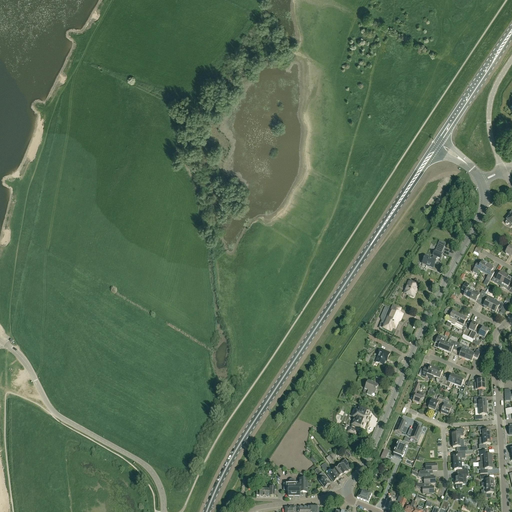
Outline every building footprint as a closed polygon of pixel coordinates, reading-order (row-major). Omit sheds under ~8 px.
[(422,264),(432,268),(437,258),(440,259),(442,253),(441,253),(444,247),(438,245),(436,251),(435,250),(432,256),(433,256),(432,259),(425,256),(422,264)] [(483,273),(487,265),(482,262),(479,267),(477,265),(472,272),(476,274),(478,275),(480,272),(483,273)] [(493,269),(487,265),(483,273),(488,276),(486,280),(488,280),(485,286),(487,287),(489,282),(493,275),(491,273),(493,269)] [(496,280),(502,284),(506,276),(500,273),(498,277),(495,276),(492,281),(495,283),(496,280)] [(511,279),(506,276),(502,284),(500,287),(502,288),(503,288),(509,291),(511,286),(511,285),(510,284),(511,280),(511,279)] [(409,282),(404,294),(413,298),(416,292),(415,292),(417,286),(409,282)] [(470,299),(473,292),(475,289),(471,287),(472,286),(465,283),(462,290),(466,292),(463,296),(470,299)] [(485,294),(482,300),(486,302),(483,306),(484,307),(483,308),(486,309),(487,308),(489,310),(495,299),(486,295),(490,288),(488,288),(486,292),(485,294)] [(473,292),(470,299),(476,303),(478,298),(482,300),(485,294),(486,292),(482,291),(480,294),(478,292),(477,294),(473,292)] [(495,299),(489,310),(492,311),(492,312),(495,313),(498,309),(500,310),(504,304),(501,302),(500,303),(497,301),(495,299)] [(384,315),(381,323),(385,325),(383,328),(382,329),(393,334),(398,322),(400,321),(403,314),(394,310),(395,307),(393,306),(391,310),(389,308),(386,314),(384,315)] [(455,325),(459,316),(452,312),(452,313),(451,316),(448,321),(452,324),(452,323),(455,325)] [(468,325),(465,323),(467,320),(459,316),(455,325),(454,325),(465,331),(468,325)] [(476,334),(478,330),(476,329),(478,326),(472,323),(468,330),(472,331),(468,338),(473,340),(476,334),(476,335),(477,334),(476,334)] [(478,330),(477,334),(476,335),(478,336),(482,338),(480,340),(484,342),(485,339),(484,339),(488,331),(482,328),(481,331),(478,330)] [(437,349),(444,352),(447,344),(444,343),(446,339),(438,336),(435,343),(439,344),(437,349)] [(450,345),(447,344),(444,352),(451,354),(452,350),(456,351),(459,344),(451,341),(450,345)] [(458,357),(465,360),(468,352),(464,351),(465,348),(463,347),(463,346),(459,344),(456,351),(460,353),(458,357)] [(468,352),(465,360),(472,362),(473,358),(477,360),(480,353),(477,352),(474,350),(473,352),(469,350),(468,352)] [(386,362),(390,353),(386,352),(385,353),(379,351),(378,354),(379,354),(376,363),(383,366),(385,362),(386,362)] [(433,377),(436,369),(430,367),(428,371),(424,370),(421,377),(425,378),(426,376),(429,377),(430,379),(432,380),(433,377)] [(442,385),(445,378),(441,376),(443,372),(436,369),(433,377),(437,378),(436,380),(439,381),(438,383),(441,384),(439,387),(441,388),(442,385)] [(449,380),(445,378),(442,385),(449,387),(450,383),(454,385),(458,376),(455,375),(454,375),(453,376),(451,375),(449,380)] [(464,380),(461,379),(462,379),(461,378),(458,376),(454,385),(458,387),(457,389),(460,390),(458,394),(462,396),(466,386),(462,385),(464,380)] [(485,390),(485,380),(477,381),(477,383),(475,384),(475,390),(485,390)] [(368,391),(367,395),(371,396),(373,393),(375,394),(378,386),(368,382),(364,390),(368,391)] [(417,396),(415,395),(413,402),(420,405),(423,399),(424,399),(425,395),(419,392),(417,396)] [(440,406),(443,401),(444,399),(439,397),(438,399),(438,398),(436,402),(432,400),(428,409),(435,411),(437,405),(440,406)] [(478,405),(479,409),(487,408),(486,401),(481,402),(481,398),(474,398),(474,405),(478,405)] [(443,401),(440,406),(443,407),(441,414),(448,417),(449,414),(450,414),(451,414),(453,410),(452,409),(451,409),(451,408),(447,406),(448,403),(443,401)] [(358,412),(355,418),(359,420),(356,427),(362,429),(367,416),(362,413),(363,409),(359,407),(358,412)] [(487,408),(479,409),(479,416),(475,416),(475,420),(483,420),(482,416),(487,415),(487,408)] [(400,420),(395,431),(401,434),(402,433),(405,435),(408,428),(404,427),(406,422),(400,420)] [(410,429),(407,436),(411,437),(411,438),(417,441),(422,429),(415,426),(414,431),(410,429)] [(482,435),(482,438),(490,438),(490,431),(485,431),(485,427),(477,427),(478,431),(480,431),(480,435),(482,435)] [(452,434),(452,441),(460,440),(460,437),(463,436),(463,433),(464,433),(464,429),(456,429),(457,434),(452,434)] [(490,438),(482,438),(479,438),(479,445),(478,445),(479,450),(486,449),(486,445),(491,445),(490,438)] [(460,440),(452,441),(453,448),(457,448),(457,452),(458,452),(465,451),(467,451),(467,447),(464,447),(464,440),(460,440)] [(412,443),(404,463),(411,465),(419,446),(412,443)] [(398,444),(394,454),(403,458),(408,447),(398,444)] [(318,447),(325,456),(327,454),(320,446),(318,447)] [(466,459),(465,451),(458,452),(458,456),(453,456),(454,463),(462,463),(461,459),(466,459)] [(479,452),(477,452),(477,456),(479,455),(479,456),(480,456),(480,463),(492,462),(492,455),(487,455),(486,451),(479,452)] [(343,465),(338,468),(343,475),(348,471),(350,470),(348,468),(350,466),(345,460),(342,463),(343,465)] [(476,463),(473,463),(473,467),(478,467),(478,470),(480,470),(480,474),(488,474),(488,469),(492,469),(492,462),(480,463),(476,463)] [(459,474),(468,473),(468,469),(464,469),(464,467),(462,467),(462,463),(454,463),(454,470),(459,470),(459,474)] [(419,471),(418,474),(421,475),(425,475),(427,475),(427,471),(437,471),(437,464),(425,465),(426,469),(423,469),(423,471),(419,471)] [(338,479),(343,475),(338,468),(333,472),(338,479)] [(338,479),(333,472),(328,476),(333,483),(338,479)] [(468,473),(459,474),(459,478),(455,478),(455,485),(465,484),(467,483),(466,477),(468,477),(468,474),(468,473)] [(325,478),(322,474),(319,476),(320,476),(321,478),(318,480),(320,482),(324,488),(325,488),(326,488),(327,487),(327,486),(330,484),(327,481),(328,480),(325,478)] [(421,475),(418,474),(417,477),(421,479),(421,480),(424,481),(424,484),(435,484),(435,477),(425,478),(425,475),(421,475)] [(494,487),(494,480),(493,480),(488,480),(488,476),(481,476),(481,481),(483,480),(484,483),(484,487),(485,487),(493,487),(494,487)] [(289,484),(284,484),(284,491),(288,491),(288,497),(300,497),(300,494),(303,494),(303,493),(308,493),(308,479),(299,479),(299,483),(295,483),(295,482),(294,481),(294,480),(293,480),(292,480),(291,480),(290,480),(290,481),(289,481),(289,482),(289,484)] [(426,496),(430,495),(430,494),(434,494),(433,487),(423,487),(423,484),(419,485),(417,484),(416,487),(420,489),(420,490),(422,491),(423,494),(426,494),(426,496)] [(260,496),(267,497),(270,497),(275,497),(276,495),(277,495),(277,490),(276,490),(276,488),(270,487),(270,490),(260,489),(260,491),(257,491),(257,496),(260,496)] [(494,494),(493,487),(485,487),(484,487),(483,487),(483,491),(481,491),(482,499),(489,498),(489,494),(494,494)] [(372,494),(361,490),(360,490),(357,498),(357,499),(358,499),(368,503),(369,503),(372,494)] [(399,503),(402,496),(398,494),(396,498),(389,496),(387,500),(388,500),(385,508),(385,509),(387,510),(388,509),(391,510),(393,506),(395,501),(399,503)] [(412,511),(414,509),(413,508),(415,503),(412,501),(410,507),(408,507),(408,509),(405,508),(403,511),(412,511)] [(417,510),(414,509),(412,511),(421,511),(425,502),(421,501),(418,507),(417,510)] [(440,508),(446,511),(449,503),(443,501),(440,508)]
